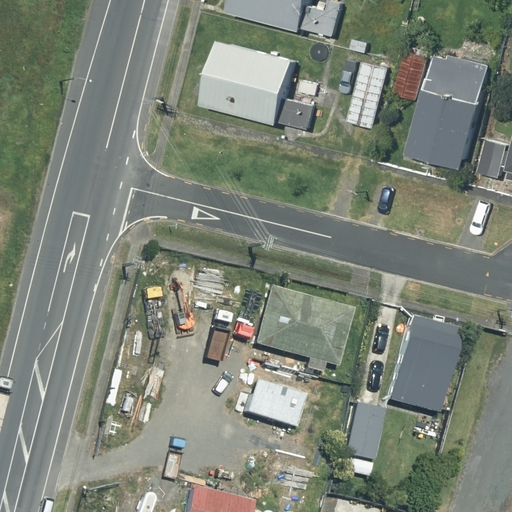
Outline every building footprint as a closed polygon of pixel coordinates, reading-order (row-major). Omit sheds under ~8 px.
[(232,0),(230,10),(303,31),(304,27),(336,36),(345,2),(335,0),(331,0),(329,9),(310,4),(311,0),(232,0)] [(316,105),(287,97),(297,58),(221,39),(204,104),(280,123),(281,120),(311,127),(316,105)] [(407,52),(396,93),(419,99),(430,58),(407,52)] [(437,55),(410,154),(464,169),(492,64),(453,54),(452,59),(437,55)] [(365,60),(349,122),(375,128),(391,67),(365,60)] [(489,139),(481,171),(501,176),(509,144),(489,139)] [(180,260),(145,251),(116,361),(149,370),(156,345),(198,356),(203,338),(219,342),(229,303),(173,289),(180,260)] [(350,307),(265,284),(249,343),(334,366),(350,307)] [(407,312),(385,395),(433,408),(455,325),(407,312)] [(339,386),(261,367),(252,405),(276,411),(265,452),(319,465),(339,386)] [(352,399),(341,450),(368,455),(379,405),(352,399)] [(346,454),(343,468),(365,473),(368,459),(346,454)] [(185,479),(175,511),(239,511),(244,494),(185,479)] [(126,511),(129,503),(90,493),(85,511),(126,511)]
